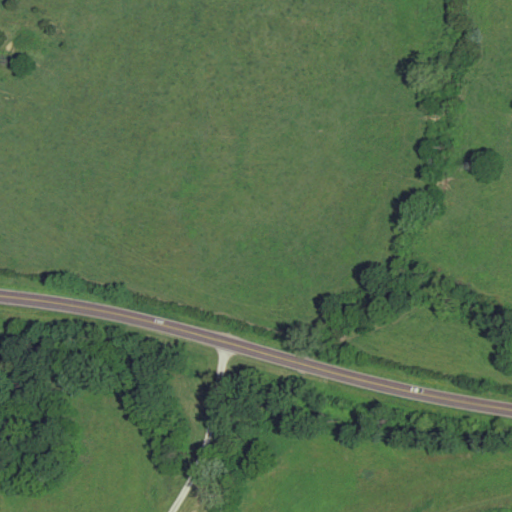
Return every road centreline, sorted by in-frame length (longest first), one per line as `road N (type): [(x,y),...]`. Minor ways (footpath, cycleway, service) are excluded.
road 1 (secondary): [(511,414),(345,381),(170,328),(0,299)]
road 2 (residential): [(230,346),(209,445),(177,511)]
